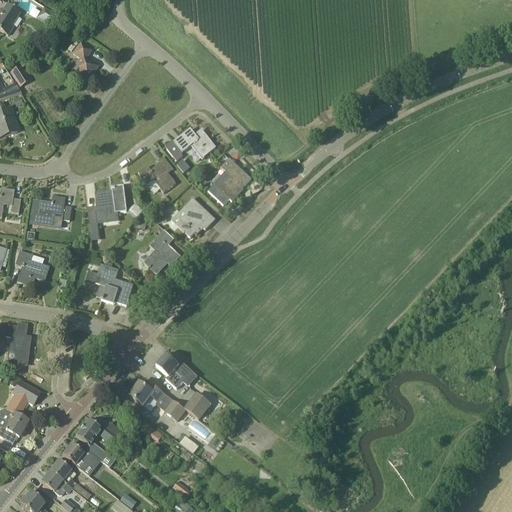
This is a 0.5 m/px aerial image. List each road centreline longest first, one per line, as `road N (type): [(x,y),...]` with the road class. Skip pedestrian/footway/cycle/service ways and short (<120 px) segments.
road 1 (tertiary): [(287,183),(382,110),(511,53)]
road 2 (tertiary): [(133,346),(287,183)]
road 3 (residential): [(63,156),(77,172),(98,176),(209,93)]
road 4 (residential): [(63,156),(141,36)]
